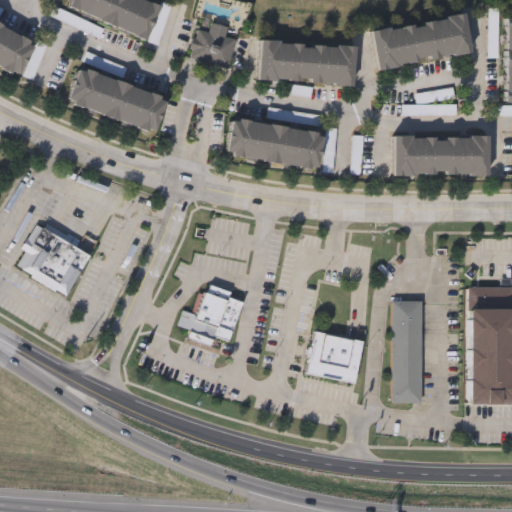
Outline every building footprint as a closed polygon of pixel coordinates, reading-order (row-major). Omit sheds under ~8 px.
[(64,5),(66,0),(152,0),(157,2),(143,37),(64,5)] [(490,59),(500,59),(500,9),(490,9),(490,59)] [(372,64),(367,26),(460,13),(466,51),(372,64)] [(511,99),(501,99),(501,14),(511,14),(511,99)] [(205,30),(208,19),(227,24),(224,35),(233,37),(226,67),(187,58),(195,28),(205,30)] [(0,23),(30,40),(12,73),(0,66),(0,23)] [(348,82),(253,78),(255,38),(349,43),(348,82)] [(148,131),(61,99),(74,64),(161,96),(148,131)] [(314,165),(223,152),(228,116),(319,129),(314,165)] [(388,134),(483,134),(482,174),(387,173),(388,134)] [(16,253),(42,210),(56,218),(95,241),(68,284),(16,253)] [(226,341),(209,335),(206,344),(184,337),(186,330),(173,326),(179,309),(193,314),(203,285),(240,297),(226,341)] [(465,403),(466,286),(510,286),(510,380),(511,380),(511,395),(510,395),(510,403),(465,403)] [(390,402),(390,299),(420,299),(420,402),(390,402)] [(351,381),(303,370),(313,328),(361,339),(351,381)]
